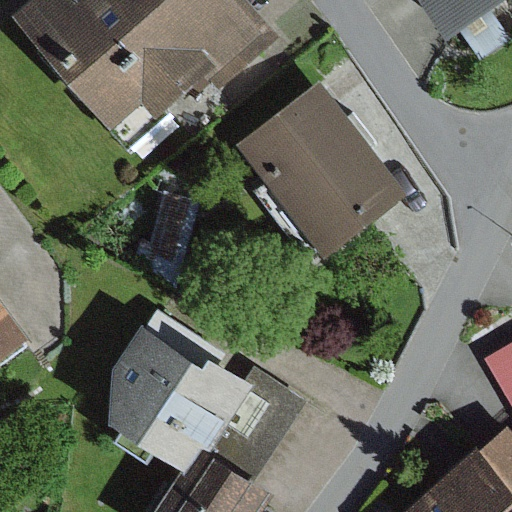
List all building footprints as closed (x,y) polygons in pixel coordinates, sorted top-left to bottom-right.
[(254,0),(28,0),(23,5),(52,39),(46,44),(88,92),(94,86),(121,117),(113,124),(142,157),(181,122),(168,107),(207,73),(222,90),(285,35),(254,0)] [(432,0),(453,31),(462,25),(483,55),(511,36),(491,5),(499,0),(432,0)] [(414,189),(325,74),(242,138),(272,176),(255,189),(308,257),(324,245),(331,254),(414,189)] [(0,273),(0,367),(29,346),(25,340),(40,329),(0,273)] [(159,309),(153,319),(215,355),(221,345),(159,309)] [(153,319),(151,318),(122,361),(120,414),(130,421),(165,442),(192,459),(198,464),(216,439),(262,375),(221,345),(215,355),(153,319)] [(511,342),(489,357),(511,397),(511,342)] [(266,368),(262,375),(216,439),(262,471),(309,398),(266,368)] [(401,511),(511,511),(511,419),(490,440),(486,435),(401,511)] [(165,442),(130,421),(119,440),(152,461),(165,442)] [(216,439),(198,464),(192,459),(154,511),(264,511),(282,485),(262,471),(216,439)]
